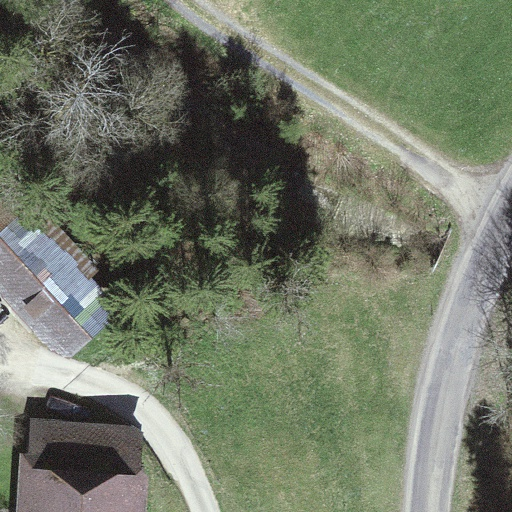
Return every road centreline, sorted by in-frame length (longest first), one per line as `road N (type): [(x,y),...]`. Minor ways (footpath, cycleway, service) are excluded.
road 1 (track): [(506,211),(181,0)]
road 2 (unclassified): [(429,511),(458,339),(511,203)]
road 3 (track): [(207,511),(187,467),(144,412),(74,377),(0,365)]
